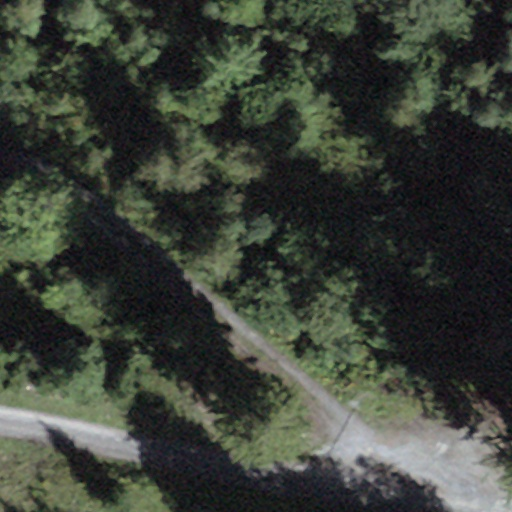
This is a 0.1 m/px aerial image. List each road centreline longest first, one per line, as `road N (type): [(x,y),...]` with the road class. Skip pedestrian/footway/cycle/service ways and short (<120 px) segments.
road 1 (track): [(407,503),(226,312),(94,197),(0,160)]
road 2 (track): [(447,511),(212,459),(0,427)]
